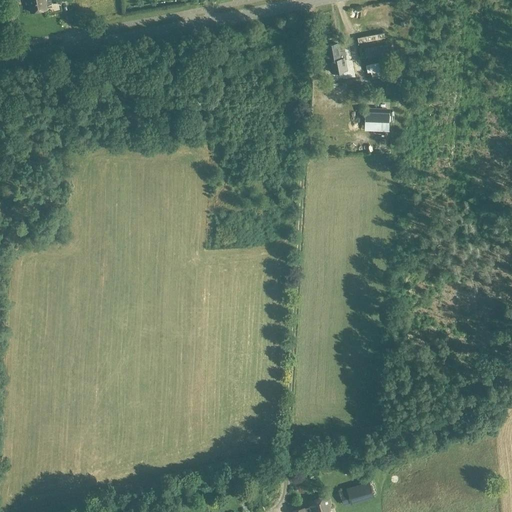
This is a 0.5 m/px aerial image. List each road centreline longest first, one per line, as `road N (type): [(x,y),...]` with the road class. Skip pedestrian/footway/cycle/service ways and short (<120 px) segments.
road 1 (unclassified): [(55,511),(511,398)]
road 2 (tertiary): [(0,61),(328,0)]
